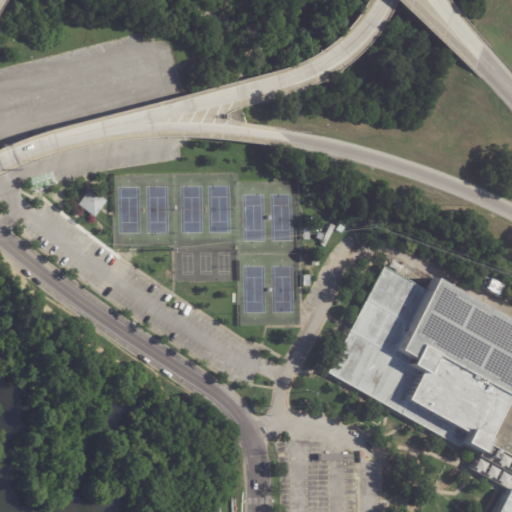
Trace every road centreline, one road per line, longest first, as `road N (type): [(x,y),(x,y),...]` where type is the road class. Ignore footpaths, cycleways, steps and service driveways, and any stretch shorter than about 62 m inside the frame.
road 1 (motorway): [(100,129),(305,77),(353,43),(382,0)]
road 2 (motorway): [(300,142),(412,173),(511,214)]
road 3 (residential): [(162,358),(0,236)]
road 4 (motorway): [(100,129),(215,130),(300,142)]
road 5 (residential): [(259,511),(249,429),(229,404),(162,358)]
